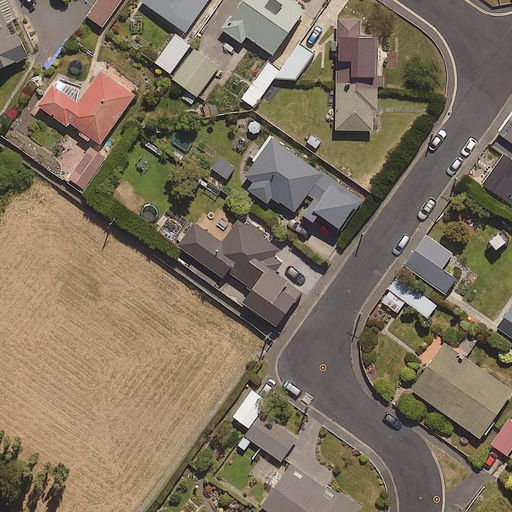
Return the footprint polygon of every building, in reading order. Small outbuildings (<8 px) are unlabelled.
[(0,75),(30,63),(11,21),(16,19),(6,0),(3,0),(0,1),(0,75)] [(118,0),(94,0),(86,12),(101,23),(118,0)] [(144,0),(184,28),(204,0),(144,0)] [(304,11),(288,0),(242,0),(221,32),(240,45),(245,39),(272,57),(304,11)] [(335,14),(335,126),(376,125),(376,76),(381,76),(380,26),(360,26),(360,14),(335,14)] [(190,42),(175,31),(154,59),(169,70),(190,42)] [(252,103),(277,68),(292,78),(312,50),(298,40),(279,66),(268,57),(241,95),(252,103)] [(218,63),(194,45),(172,75),(196,93),(218,63)] [(77,129),(88,137),(90,134),(99,140),(134,90),(98,65),(81,90),(63,77),(58,85),(50,80),(36,100),(67,122),(69,119),(79,126),(77,129)] [(294,208),(321,168),(270,133),(243,172),(251,178),(247,185),(267,198),(271,192),(294,208)] [(104,153),(90,143),(68,174),(82,184),(104,153)] [(483,179),(511,200),(511,156),(503,150),(483,179)] [(321,168),(294,208),(309,218),(317,206),(338,220),(357,192),(321,168)] [(281,243),(239,213),(221,238),(192,218),(176,240),(222,273),(226,268),(251,285),(281,243)] [(451,250),(422,230),(401,260),(445,291),(456,275),(441,264),(451,250)] [(302,288),(272,268),(250,302),(280,322),(302,288)] [(437,304),(398,274),(380,297),(396,310),(405,298),(428,315),(437,304)] [(511,298),(495,323),(511,334),(511,298)] [(511,386),(442,339),(410,386),(479,433),(511,386)] [(249,425),(260,411),(268,399),(252,387),(233,413),(248,424),(249,425)] [(249,425),(248,424),(234,443),(243,450),(252,438),(279,457),(295,436),(260,411),(249,425)] [(511,445),(511,420),(508,417),(490,443),(507,454),(511,445)] [(332,471),(298,448),(261,502),(275,511),(352,511),(359,503),(326,480),(332,471)]
